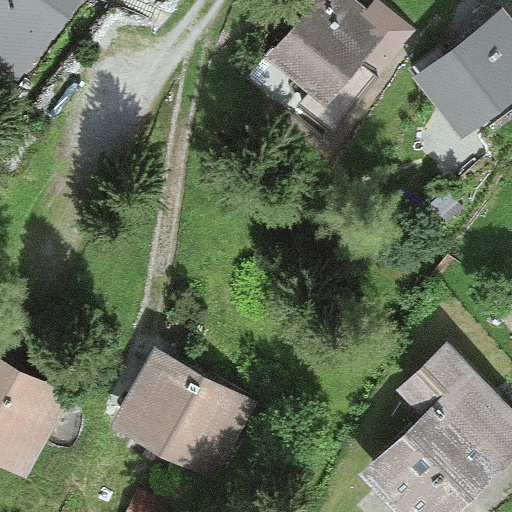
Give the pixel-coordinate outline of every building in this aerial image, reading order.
[(0,0),(0,38),(14,50),(52,0),(0,0)] [(323,86),(348,56),(371,76),(410,30),(387,10),(378,21),(353,0),(325,0),(282,51),(323,86)] [(511,26),(505,17),(437,68),(469,112),(511,79),(511,26)] [(440,411),(382,465),(426,511),(432,511),(511,437),(511,420),(450,354),(416,386),(440,411)] [(168,358),(135,415),(214,459),(246,402),(168,358)] [(0,365),(0,440),(28,457),(60,400),(0,365)] [(142,492),(131,511),(158,511),(163,503),(142,492)]
